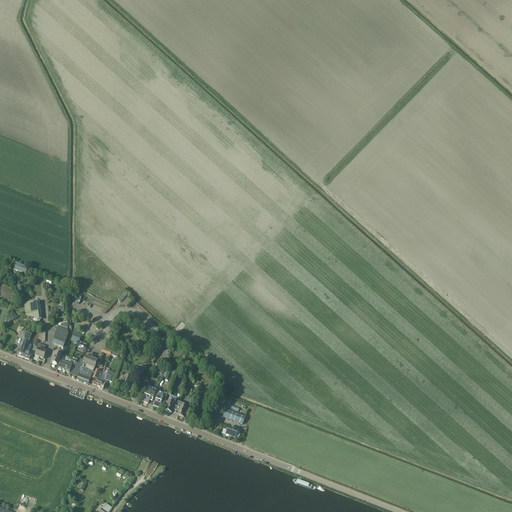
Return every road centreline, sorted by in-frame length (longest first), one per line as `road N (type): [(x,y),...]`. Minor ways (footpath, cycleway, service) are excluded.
road 1 (tertiary): [(399,511),(170,422)]
road 2 (tertiary): [(170,422),(45,372)]
